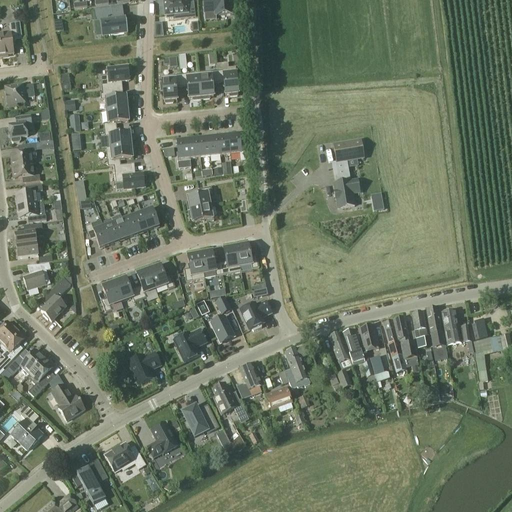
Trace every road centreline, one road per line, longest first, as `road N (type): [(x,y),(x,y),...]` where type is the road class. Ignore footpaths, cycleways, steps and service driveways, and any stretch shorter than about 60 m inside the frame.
road 1 (unclassified): [(264,231),(247,0)]
road 2 (residential): [(290,340),(369,315),(511,288)]
road 3 (residential): [(115,422),(84,377),(18,312),(0,243)]
road 4 (residential): [(115,422),(290,340)]
road 5 (residential): [(0,510),(115,422)]
road 6 (residential): [(183,245),(145,123)]
road 7 (residential): [(145,123),(151,0)]
